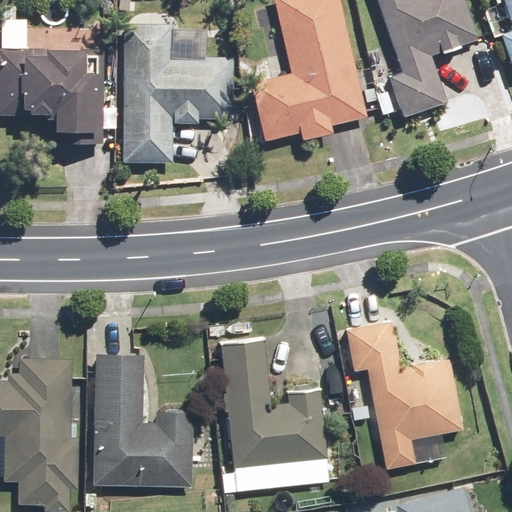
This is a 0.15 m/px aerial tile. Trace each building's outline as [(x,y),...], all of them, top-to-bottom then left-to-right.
[(366,117),(338,0),(273,0),(290,71),(247,81),(261,142),(298,133),(300,139),(331,132),(329,126),(366,117)] [(386,74),(400,117),(447,102),(431,55),(477,40),(464,0),(374,0),(397,71),(386,74)] [(498,31),(511,74),(511,0),(500,0),(510,27),(498,31)] [(27,18),(0,17),(0,115),(51,116),(51,143),(101,143),(102,47),(26,46),(27,18)] [(121,23),(118,163),(172,164),(172,124),(196,124),(196,118),(231,119),(232,57),(204,56),(205,25),(121,23)] [(392,320),(344,328),(351,372),(364,370),(381,469),(444,458),(440,434),(461,430),(449,357),(400,365),(392,320)] [(218,471),(221,493),(327,481),(317,387),(269,392),(263,338),(218,343),(232,470),(218,471)] [(92,352),(89,485),(191,487),(192,411),(152,410),(152,421),(141,421),(142,354),(92,352)] [(68,437),(70,358),(15,357),(15,380),(0,379),(0,436),(1,437),(0,482),(15,482),(15,503),(41,503),(41,511),(67,511),(67,488),(75,489),(76,438),(68,437)] [(474,511),(475,511),(472,511),(468,511),(461,484),(392,503),(394,511),(474,511)]
